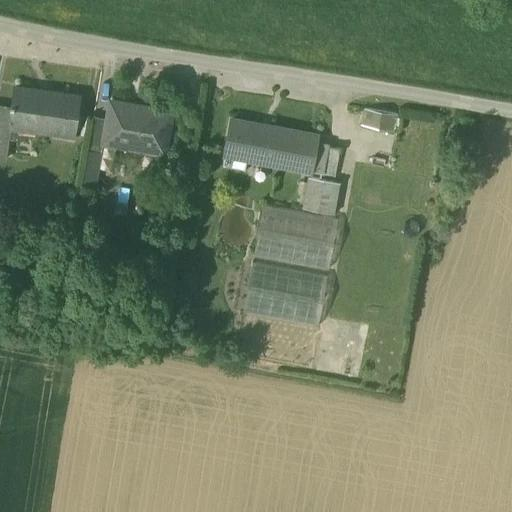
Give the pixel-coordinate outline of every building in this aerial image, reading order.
[(77,97),(13,86),(9,108),(6,125),(9,125),(9,122),(34,126),(33,130),(70,136),(77,97)] [(171,112),(110,101),(107,120),(103,144),(164,154),(171,112)] [(9,108),(0,106),(0,130),(5,132),(7,132),(9,125),(6,125),(9,108)] [(401,117),(363,111),(361,128),(399,134),(401,117)] [(88,137),(91,118),(79,116),(76,135),(88,137)] [(88,137),(80,185),(96,187),(103,144),(107,120),(91,118),(88,137)] [(316,134),(296,131),(230,118),(223,155),(309,171),(316,134)] [(338,147),(325,144),(321,171),(334,173),(338,147)] [(511,153),(510,153),(486,272),(511,276),(511,153)] [(337,184),(307,180),(303,212),(333,216),(337,184)] [(338,220),(263,206),(253,256),(328,270),(338,220)] [(327,277),(252,263),(242,313),(318,327),(327,277)]
